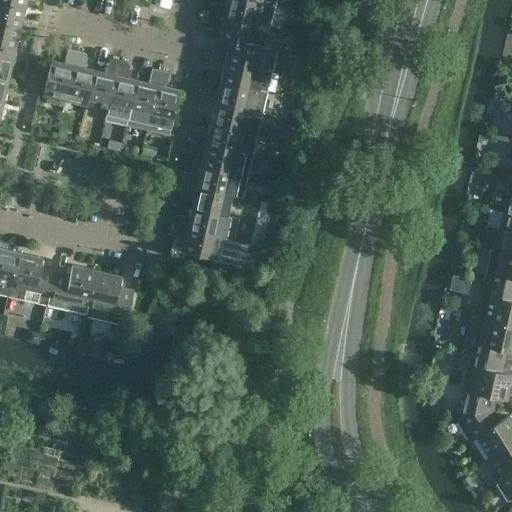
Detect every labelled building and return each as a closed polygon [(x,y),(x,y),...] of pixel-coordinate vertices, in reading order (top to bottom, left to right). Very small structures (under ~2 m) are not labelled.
[(25,0),(0,0),(0,11),(21,16),(25,0)] [(269,26),(274,5),(253,0),(225,0),(225,6),(210,3),(208,12),(268,25),(269,26)] [(0,33),(17,37),(21,16),(0,11),(0,33)] [(263,45),(268,25),(208,12),(206,20),(215,23),(216,22),(217,18),(221,19),(217,37),(229,40),(229,39),(253,44),(253,43),(263,45)] [(0,55),(12,58),(17,37),(0,33),(0,55)] [(265,46),(263,45),(253,43),(253,44),(229,39),(229,40),(226,51),(212,48),(210,56),(271,71),(276,49),(265,47),(265,46)] [(64,100),(76,50),(67,48),(64,63),(50,60),(42,95),(64,100)] [(85,105),(93,70),(81,67),(84,52),(76,50),(64,100),(85,105)] [(0,77),(7,79),(12,58),(0,55),(0,77)] [(266,92),(271,71),(210,56),(208,65),(222,69),(220,81),(266,92)] [(106,110),(118,60),(109,58),(107,67),(108,68),(111,69),(110,74),(93,70),(85,105),(106,110)] [(125,125),(135,79),(123,77),(127,62),(118,60),(106,110),(104,119),(125,125)] [(146,129),(160,70),(151,68),(148,82),(135,79),(125,125),(146,129)] [(169,72),(160,70),(146,129),(168,135),(179,89),(165,86),(169,72)] [(261,113),(266,92),(220,81),(217,93),(202,90),(200,99),(261,113)] [(256,134),(261,113),(200,99),(198,107),(213,111),(210,123),(256,134)] [(252,155),(256,134),(210,123),(207,135),(192,132),(190,141),(252,155)] [(58,130),(56,138),(65,140),(67,132),(58,130)] [(104,138),(102,147),(119,151),(121,142),(104,138)] [(247,176),(252,155),(190,141),(188,149),(203,153),(200,165),(247,176)] [(242,197),(247,176),(200,165),(197,177),(183,174),(181,183),(230,194),(242,197)] [(226,215),(230,194),(181,183),(179,191),(193,195),(190,207),(226,215)] [(260,201),(258,211),(268,213),(271,203),(260,201)] [(221,236),(226,215),(190,207),(187,219),(173,216),(171,225),(221,236)] [(511,213),(505,212),(497,247),(511,250),(511,213)] [(216,258),(221,236),(171,225),(169,234),(183,237),(180,250),(216,258)] [(511,250),(497,247),(493,246),(485,281),(511,287),(511,250)] [(0,293),(7,295),(17,251),(0,247),(0,293)] [(46,304),(54,271),(38,268),(41,257),(17,251),(7,295),(46,304)] [(86,313),(96,270),(71,264),(69,275),(54,271),(46,304),(86,313)] [(120,275),(96,270),(86,313),(85,315),(125,324),(133,290),(117,286),(120,275)] [(511,287),(485,281),(477,316),(486,318),(511,324),(511,287)] [(511,350),(511,324),(486,318),(478,353),(505,360),(508,349),(511,350)] [(28,330),(25,342),(36,344),(39,333),(28,330)] [(511,372),(503,370),(505,360),(478,353),(472,352),(464,388),(470,389),(464,414),(494,409),(497,396),(508,399),(511,383),(511,372)] [(501,420),(494,409),(464,414),(459,421),(471,439),(479,438),(491,456),(511,442),(511,415),(511,414),(501,420)] [(447,419),(439,421),(442,429),(445,428),(448,423),(447,419)] [(511,442),(491,456),(502,474),(497,482),(508,500),(511,499),(511,442)] [(469,476),(462,481),(466,488),(474,483),(469,476)]
